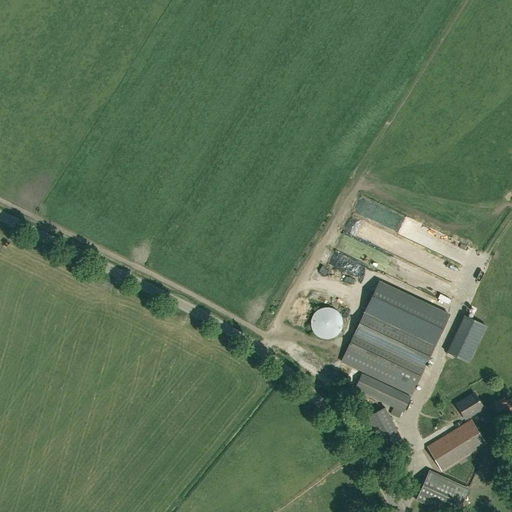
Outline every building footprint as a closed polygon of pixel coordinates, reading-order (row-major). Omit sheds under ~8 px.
[(341,361),(411,395),(449,315),(379,282),(364,313),(341,361)] [(340,331),(342,327),(342,322),(342,318),(341,316),(339,313),(337,312),(334,309),(332,308),(329,307),(327,307),(323,307),(319,309),(316,311),(313,314),(312,316),(311,317),(310,321),(310,324),(311,328),(312,330),(314,333),(315,335),(318,337),(320,338),(324,339),(328,339),(332,338),(333,338),(337,335),(338,334),(340,331)] [(471,362),(488,323),(465,313),(448,352),(471,362)] [(410,396),(361,374),(354,389),(403,412),(410,396)] [(465,419),(483,408),(475,393),(456,404),(465,419)] [(496,411),(508,407),(505,398),(493,402),(496,411)] [(380,454),(403,442),(384,408),(362,419),(380,454)] [(442,471),(486,444),(471,420),(427,448),(442,471)] [(457,511),(468,489),(429,471),(416,501),(440,511),(457,511)]
